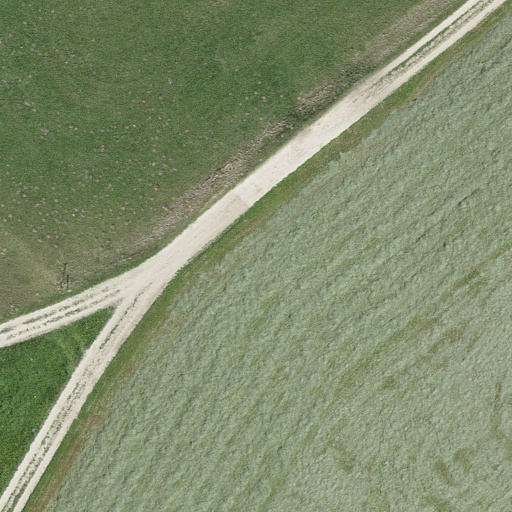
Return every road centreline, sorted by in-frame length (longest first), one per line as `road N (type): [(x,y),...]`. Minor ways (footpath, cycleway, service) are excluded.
road 1 (track): [(487,0),(166,266),(0,333)]
road 2 (track): [(166,266),(103,345),(5,511)]
